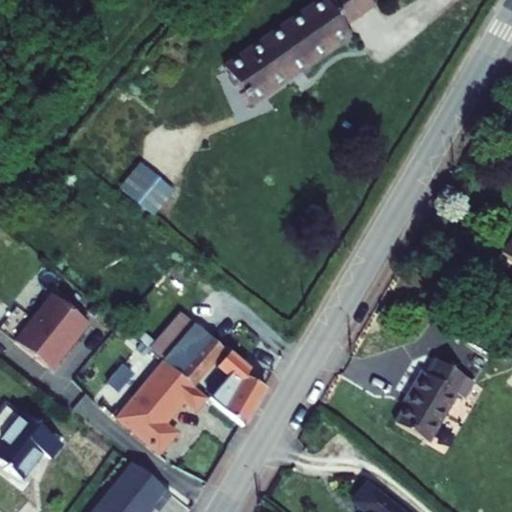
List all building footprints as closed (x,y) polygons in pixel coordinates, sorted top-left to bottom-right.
[(370,15),(360,0),(333,0),(222,78),(248,115),(347,45),(341,35),(370,15)] [(146,177),(130,196),(150,213),(166,194),(146,177)] [(511,246),(499,262),(511,274),(511,294),(495,317),(511,330),(511,246)] [(49,294),(11,342),(50,373),(88,325),(49,294)] [(252,375),(208,340),(175,381),(193,397),(214,373),(232,388),(212,414),(242,439),(267,399),(247,383),(252,375)] [(479,387),(443,361),(433,377),(426,373),(391,423),(425,445),(457,399),(466,405),(479,387)] [(208,409),(193,397),(175,381),(171,378),(121,434),(159,464),(175,447),(165,436),(182,416),(195,426),(208,409)] [(47,440),(20,470),(51,496),(65,480),(75,488),(87,473),(47,440)] [(149,511),(167,491),(133,463),(93,511),(149,511)] [(20,470),(12,479),(43,505),(51,496),(20,470)] [(401,511),(355,478),(338,499),(353,511),(401,511)]
